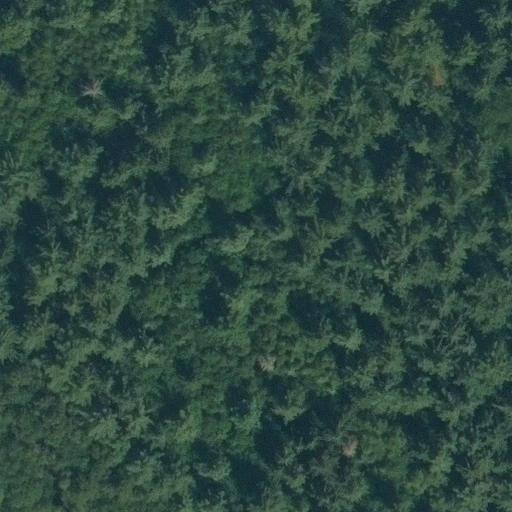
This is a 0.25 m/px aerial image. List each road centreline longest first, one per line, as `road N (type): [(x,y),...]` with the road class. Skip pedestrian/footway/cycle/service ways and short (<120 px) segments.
road 1 (track): [(0,363),(447,112)]
road 2 (track): [(511,223),(392,0)]
